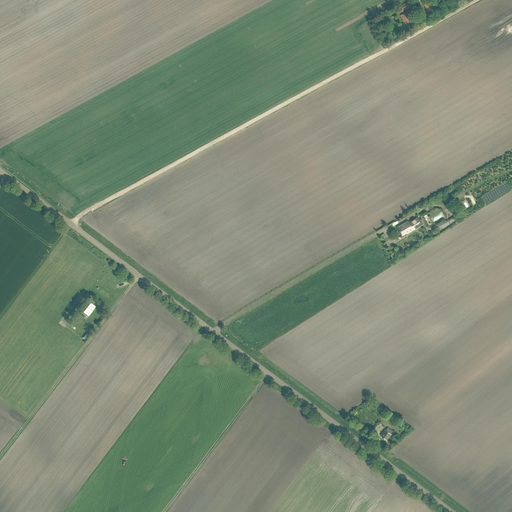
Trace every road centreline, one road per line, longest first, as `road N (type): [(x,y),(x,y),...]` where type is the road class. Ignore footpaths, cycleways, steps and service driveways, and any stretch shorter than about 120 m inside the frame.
road 1 (unclassified): [(451,511),(0,170)]
road 2 (track): [(71,225),(475,0)]
road 3 (track): [(138,276),(0,457)]
